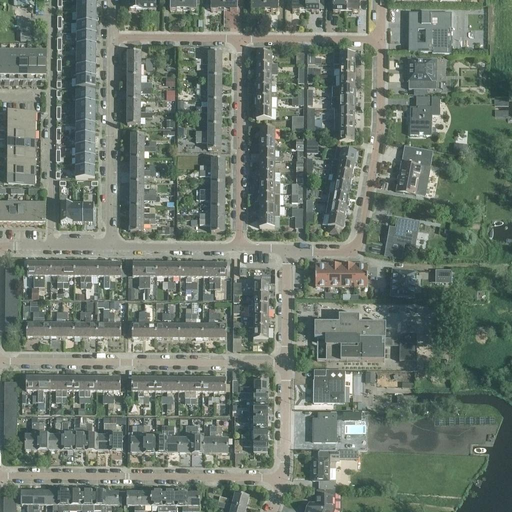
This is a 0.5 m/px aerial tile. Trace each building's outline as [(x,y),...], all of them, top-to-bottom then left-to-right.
[(129,0),(129,12),(143,12),(142,0),(129,0)] [(142,0),(143,12),(156,12),(155,0),(142,0)] [(177,11),(183,11),(183,0),(170,0),(170,12),(177,12),(177,11)] [(183,0),(183,11),(189,11),(189,12),(197,12),(196,0),(183,0)] [(211,0),(211,12),(218,12),(218,11),(224,11),(224,0),(211,0)] [(237,0),(224,0),(224,11),(230,11),(230,12),(237,12),(237,0)] [(265,12),(265,0),(251,0),(252,12),(259,12),(265,12)] [(278,0),(265,0),(265,12),(271,12),(271,13),(278,13),(278,0)] [(306,12),(305,0),(292,0),(293,13),(300,13),(300,12),(306,12)] [(319,13),(319,0),(305,0),(306,12),(312,12),(312,13),(319,13)] [(341,12),(347,12),(346,0),(333,0),(333,13),(341,13),(341,12)] [(346,0),(347,12),(353,12),(353,13),(360,13),(359,0),(346,0)] [(97,14),(97,3),(77,3),(77,14),(97,14)] [(96,25),(97,14),(77,14),(77,25),(96,25)] [(411,47),(410,47),(409,48),(409,52),(410,53),(433,53),(433,55),(446,55),(446,53),(447,52),(447,48),(446,47),(446,45),(445,45),(445,39),(446,39),(446,37),(445,37),(445,31),(452,31),(452,29),(451,29),(451,23),(452,23),(452,21),(451,21),(451,15),(427,15),(427,14),(425,14),(425,15),(411,15),(411,23),(410,23),(409,24),(409,28),(410,29),(411,29),(411,47)] [(96,36),(96,25),(77,25),(77,35),(96,36)] [(33,43),(33,42),(33,34),(21,34),(21,43),(33,43)] [(76,46),(96,46),(96,36),(77,35),(76,46)] [(76,57),(96,57),(96,46),(76,46),(76,57)] [(10,87),(10,81),(10,51),(1,51),(1,81),(6,81),(4,86),(4,87),(10,87)] [(19,87),(19,81),(19,51),(10,51),(10,81),(15,81),(13,86),(13,87),(19,87)] [(28,87),(28,81),(28,51),(19,51),(19,81),(24,81),(22,87),(28,87)] [(37,81),(37,51),(28,51),(28,81),(33,81),(31,87),(37,87),(37,81)] [(46,81),(46,51),(37,51),(37,81),(42,81),(40,87),(45,87),(45,81),(46,81)] [(128,66),(141,66),(141,54),(128,53),(128,66)] [(209,66),(222,67),(222,54),(209,54),(209,61),(197,61),(197,66),(204,66),(209,66)] [(257,55),(257,66),(272,66),(272,55),(257,55)] [(341,55),(340,67),(355,67),(355,55),(341,55)] [(76,68),(96,68),(96,57),(76,57),(76,68)] [(408,83),(409,83),(408,91),(436,92),(436,62),(408,62),(408,83)] [(141,78),(141,66),(128,66),(128,78),(141,78)] [(209,79),(222,79),(222,67),(209,66),(209,79)] [(272,66),(257,66),(257,77),(272,77),(277,77),(277,66),(272,66)] [(340,78),(355,78),(355,67),(340,67),(334,67),(333,72),(340,72),(340,78)] [(76,79),(96,79),(96,68),(76,68),(76,79)] [(272,88),(272,77),(257,77),(257,88),(272,88)] [(128,90),(153,90),(152,90),(152,85),(141,85),(141,78),(128,78),(128,90)] [(340,89),(355,89),(355,78),(340,78),(340,89)] [(96,90),(96,79),(76,79),(76,90),(96,90)] [(222,91),(222,79),(209,79),(209,91),(222,91)] [(257,99),(272,99),(277,99),(277,94),(272,94),(272,88),(257,88),(257,99)] [(332,100),(355,100),(355,89),(340,89),(333,89),(332,100)] [(141,102),(141,96),(153,96),(153,90),(128,90),(127,102),(141,102)] [(208,103),(222,103),(222,91),(209,91),(208,103)] [(168,101),(176,101),(176,92),(168,92),(168,101)] [(96,105),(96,93),(76,93),(76,105),(96,105)] [(272,99),(257,99),(257,110),(271,110),(272,99)] [(440,117),(440,99),(418,99),(418,111),(413,110),(412,120),(410,120),(410,137),(419,137),(420,135),(424,135),(424,137),(432,137),(432,117),(440,117)] [(355,111),(355,100),(332,100),(332,103),(335,104),(335,111),(355,111)] [(127,114),(141,114),(141,102),(127,102),(127,114)] [(208,115),(222,115),(222,103),(208,103),(208,115)] [(96,116),(96,105),(76,105),(76,115),(96,116)] [(271,121),(271,110),(257,110),(257,121),(271,121)] [(334,122),(355,122),(355,111),(335,111),(334,122)] [(0,121),(4,121),(34,122),(34,112),(4,112),(4,118),(0,116),(0,121)] [(141,127),(141,120),(153,120),(153,114),(145,114),(141,114),(127,114),(127,127),(141,127)] [(95,126),(96,116),(76,115),(76,126),(95,126)] [(221,127),(222,115),(208,115),(208,127),(221,127)] [(0,130),(4,130),(34,131),(34,122),(4,121),(4,127),(0,125),(0,130)] [(354,133),(355,122),(334,122),(334,133),(340,133),(354,133)] [(95,137),(95,126),(76,126),(76,137),(95,137)] [(204,139),(208,139),(221,139),(221,127),(208,127),(208,134),(196,133),(196,139),(204,139)] [(0,139),(4,140),(34,140),(34,131),(4,130),(4,136),(0,134),(0,139)] [(261,130),(260,141),(275,142),(275,130),(261,130)] [(354,144),(354,133),(340,133),(340,144),(354,144)] [(131,136),(131,148),(144,149),(144,148),(145,136),(131,136)] [(95,148),(95,137),(76,137),(75,148),(95,148)] [(221,152),(221,139),(208,139),(208,151),(221,152)] [(0,148),(4,149),(34,149),(34,140),(4,140),(4,145),(0,143),(0,148)] [(275,153),(275,142),(260,141),(260,152),(275,153)] [(467,157),(468,146),(454,145),(453,156),(467,157)] [(318,147),(307,147),(307,155),(318,155),(318,147)] [(95,159),(95,148),(75,148),(75,159),(95,159)] [(131,160),(144,161),(144,154),(149,154),(156,154),(156,149),(149,149),(149,148),(144,148),(144,149),(131,148),(131,160)] [(397,193),(416,197),(425,198),(433,153),(405,148),(397,193)] [(0,157),(4,158),(34,158),(34,149),(4,149),(4,154),(0,152),(0,157)] [(334,162),(355,165),(357,154),(336,150),(334,162)] [(282,164),(282,159),(275,159),(275,153),(260,152),(260,163),(275,164),(282,164)] [(0,166),(4,167),(34,167),(34,158),(4,158),(4,163),(0,161),(0,166)] [(78,169),(95,170),(95,159),(75,159),(75,169),(78,169)] [(131,160),(131,173),(144,173),(144,172),(144,161),(131,160)] [(212,161),(212,173),(225,173),(225,161),(212,161)] [(355,165),(334,162),(334,161),(331,172),(332,172),(353,176),(355,165)] [(260,174),(275,175),(275,164),(260,163),(260,174)] [(0,175),(4,176),(34,176),(34,167),(4,167),(4,172),(0,170),(0,175)] [(75,181),(95,181),(95,170),(78,169),(75,169),(75,181)] [(144,185),(144,178),(150,178),(156,178),(156,173),(148,173),(148,172),(144,172),(144,173),(131,173),(131,185),(144,185)] [(332,183),(351,187),(353,176),(332,172),(331,176),(333,177),(332,183)] [(212,185),(225,185),(225,173),(212,173),(207,173),(200,173),(200,179),(212,179),(212,185)] [(260,185),(281,186),(281,175),(275,175),(260,174),(260,185)] [(0,184),(34,185),(34,176),(4,176),(4,181),(0,179),(0,184)] [(334,195),(349,198),(351,187),(332,183),(330,194),(334,195)] [(131,197),(144,197),(144,185),(131,185),(131,197)] [(225,197),(225,185),(212,185),(212,192),(200,192),(200,197),(225,197)] [(281,186),(260,185),(260,196),(281,197),(281,186)] [(332,206),(347,209),(349,198),(334,195),(330,194),(328,205),(332,206)] [(280,207),(281,197),(260,196),(260,207),(275,208),(275,207),(280,207)] [(131,197),(131,209),(144,209),(144,204),(156,204),(156,197),(148,197),(144,197),(131,197)] [(225,210),(225,197),(200,197),(200,203),(212,203),(211,209),(225,210)] [(8,205),(8,225),(17,226),(17,205),(17,200),(8,200),(8,205)] [(447,210),(448,202),(436,200),(434,208),(447,210)] [(0,225),(8,225),(8,205),(0,205),(0,225)] [(17,226),(26,226),(26,205),(17,205),(17,226)] [(26,226),(35,226),(35,205),(26,205),(26,226)] [(45,206),(45,205),(35,205),(35,226),(45,226),(45,206)] [(72,225),(73,205),(61,205),(61,225),(72,225)] [(83,206),(73,205),(72,225),(83,225),(83,206)] [(94,226),(95,206),(83,206),(83,225),(94,226)] [(330,217),(345,219),(347,209),(332,206),(330,217)] [(260,218),(275,219),(275,208),(260,207),(260,218)] [(144,215),(144,209),(131,209),(130,221),(150,221),(155,221),(155,216),(144,215)] [(200,221),(225,222),(225,210),(211,209),(211,216),(200,216),(200,221)] [(442,217),(452,219),(453,213),(443,211),(442,217)] [(345,219),(330,217),(328,228),(331,228),(329,236),(340,238),(341,230),(343,231),(345,219)] [(275,230),(275,219),(260,218),(260,230),(275,230)] [(416,248),(420,224),(397,220),(393,244),(399,245),(398,253),(386,251),(385,258),(402,261),(405,246),(416,248)] [(130,233),(135,233),(144,233),(144,227),(155,227),(155,221),(150,221),(130,221),(130,233)] [(225,234),(225,222),(200,221),(200,227),(211,227),(211,234),(225,234)] [(28,278),(34,278),(34,290),(39,290),(40,265),(28,264),(28,278)] [(45,290),(45,278),(51,278),(51,265),(40,265),(39,290),(45,290)] [(51,278),(57,278),(57,290),(63,290),(63,265),(51,265),(51,278)] [(63,265),(63,290),(68,290),(68,284),(68,278),(75,278),(75,265),(63,265)] [(75,265),(75,278),(81,278),(81,284),(81,290),(86,291),(86,265),(75,265)] [(98,265),(86,265),(86,291),(92,291),(92,285),(92,278),(98,279),(98,265)] [(98,265),(98,279),(104,279),(104,290),(110,290),(110,283),(110,279),(110,265),(98,265)] [(122,265),(110,265),(110,279),(122,279),(122,265)] [(133,279),(139,279),(139,291),(145,291),(145,265),(133,265),(133,279)] [(145,265),(145,291),(150,291),(150,279),(157,279),(157,265),(145,265)] [(157,265),(157,279),(168,279),(169,266),(157,265)] [(169,266),(168,279),(180,279),(180,266),(169,266)] [(180,266),(180,279),(186,279),(186,285),(186,291),(192,291),(192,284),(192,279),(192,266),(180,266)] [(192,279),(203,279),(204,266),(192,266),(192,279)] [(204,266),(203,279),(210,279),(209,291),(215,291),(215,266),(204,266)] [(215,266),(215,291),(220,291),(221,280),(227,280),(227,266),(215,266)] [(328,267),(315,266),(315,289),(328,289),(328,267)] [(341,289),(341,267),(328,267),(328,289),(341,289)] [(353,290),(354,267),(341,267),(341,289),(353,290)] [(367,290),(367,267),(354,267),(353,290),(367,290)] [(415,274),(393,271),(390,297),(413,299),(415,274)] [(452,272),(436,272),(436,285),(451,285),(452,272)] [(254,290),(254,296),(269,297),(269,286),(267,286),(267,283),(248,283),(248,290),(254,290)] [(33,299),(39,300),(40,290),(25,290),(25,297),(33,297),(33,299)] [(139,296),(139,295),(134,295),(135,292),(128,291),(128,302),(144,302),(145,302),(145,296),(139,296)] [(254,307),(269,308),(269,297),(254,296),(254,307)] [(248,318),(254,319),(269,319),(269,308),(254,307),(254,308),(249,308),(248,318)] [(103,326),(97,326),(97,340),(109,340),(109,313),(109,314),(104,314),(103,326)] [(109,313),(109,340),(121,340),(121,326),(115,326),(115,321),(115,314),(109,313)] [(33,320),(33,326),(27,326),(27,339),(39,339),(39,314),(34,314),(33,320)] [(39,314),(39,339),(50,339),(51,326),(44,326),(44,314),(39,314)] [(91,314),(86,314),(86,321),(85,326),(86,326),(85,340),(97,340),(97,326),(91,326),(91,320),(91,314)] [(132,340),(144,340),(144,315),(139,315),(139,321),(139,327),(132,327),(132,340)] [(156,327),(150,327),(150,315),(144,315),(144,340),(156,340),(156,327)] [(179,327),(179,340),(191,340),(191,315),(186,315),(186,321),(186,327),(179,327)] [(191,340),(203,341),(203,327),(196,327),(197,321),(197,315),(191,315),(191,340)] [(209,321),(209,327),(203,327),(203,341),(214,341),(214,327),(215,327),(215,322),(215,315),(209,315),(209,321)] [(384,363),(385,325),(359,325),(359,317),(339,317),(339,325),(318,324),(318,320),(317,320),(317,342),(318,342),(318,340),(326,340),(326,362),(384,363)] [(254,319),(254,330),(269,330),(269,319),(254,319)] [(62,326),(51,326),(50,339),(62,339),(62,326)] [(74,326),(62,326),(62,339),(74,339),(74,326)] [(85,326),(74,326),(74,339),(85,340),(86,326),(85,326)] [(168,327),(156,327),(156,340),(168,340),(168,327)] [(168,327),(168,340),(179,340),(179,327),(168,327)] [(227,327),(215,327),(214,327),(214,341),(226,341),(227,327)] [(268,341),(269,330),(254,330),(254,341),(268,341)] [(345,372),(314,372),(314,405),(345,405),(345,372)] [(367,382),(375,383),(376,373),(367,373),(367,382)] [(26,393),(38,393),(38,379),(26,379),(26,393)] [(38,393),(38,397),(38,405),(44,405),(44,393),(50,393),(50,379),(38,379),(38,393)] [(50,379),(50,393),(56,393),(56,399),(56,405),(57,405),(62,405),(62,379),(50,379)] [(62,379),(62,405),(67,405),(67,399),(67,393),(73,393),(74,379),(62,379)] [(74,379),(73,393),(80,393),(80,399),(79,405),(82,406),(85,406),(85,380),(74,379)] [(85,380),(85,406),(90,405),(90,399),(91,393),(97,393),(97,380),(85,380)] [(97,393),(108,393),(109,380),(97,380),(97,393)] [(109,380),(108,393),(120,393),(121,380),(109,380)] [(132,394),(138,394),(138,399),(138,406),(144,406),(144,398),(144,394),(144,380),(132,380),(132,394)] [(156,380),(144,380),(144,394),(155,394),(156,380)] [(156,380),(155,394),(167,394),(167,380),(156,380)] [(167,380),(167,394),(179,394),(179,380),(167,380)] [(179,394),(185,394),(185,400),(185,406),(190,406),(191,380),(179,380),(179,394)] [(196,400),(196,394),(202,394),(202,381),(191,380),(190,406),(196,406),(196,400)] [(202,381),(202,394),(214,394),(214,381),(202,381)] [(214,381),(214,394),(226,394),(226,381),(214,381)] [(240,383),(233,383),(233,395),(242,395),(268,395),(268,383),(255,383),(255,389),(240,389),(240,383)] [(254,401),(254,407),(268,407),(268,395),(242,395),(242,401),(254,401)] [(242,419),(249,419),(254,419),(268,419),(268,407),(254,407),(249,407),(249,413),(242,413),(242,419)] [(332,422),(332,416),(320,416),(320,427),(314,426),(313,444),(330,444),(330,422),(332,422)] [(254,431),(268,431),(268,419),(254,419),(254,431)] [(26,452),(38,453),(38,437),(38,432),(38,425),(32,425),(32,432),(32,437),(26,437),(26,452)] [(50,453),(62,453),(62,425),(56,425),(56,432),(56,437),(50,437),(50,453)] [(62,453),(74,453),(74,437),(68,437),(68,425),(62,425),(62,453)] [(74,437),(74,453),(86,453),(86,433),(86,425),(80,425),(80,437),(74,437)] [(122,438),(116,438),(116,425),(110,425),(110,433),(110,438),(110,453),(122,453),(122,438)] [(144,440),(144,435),(144,428),(138,428),(138,434),(132,434),(132,440),(132,455),(144,455),(144,440)] [(144,455),(156,456),(156,440),(150,440),(150,428),(144,428),(144,435),(144,440),(144,455)] [(156,456),(168,456),(168,428),(162,428),(162,440),(156,440),(156,456)] [(168,428),(168,456),(180,456),(180,440),(174,440),(174,428),(168,428)] [(180,440),(180,456),(192,456),(192,428),(186,428),(186,440),(180,440)] [(192,456),(204,456),(204,440),(204,436),(198,436),(198,428),(192,428),(192,456)] [(204,456),(216,456),(216,428),(210,428),(210,436),(210,440),(204,440),(204,456)] [(228,441),(222,441),(222,436),(222,428),(216,428),(216,456),(228,456),(228,441)] [(242,443),(267,443),(268,431),(254,431),(249,431),(249,437),(242,437),(242,443)] [(98,437),(92,437),(92,433),(86,433),(86,453),(98,453),(98,437)] [(38,453),(50,453),(50,437),(38,437),(38,453)] [(98,437),(98,453),(110,453),(110,438),(98,437)] [(235,455),(242,455),(242,448),(254,449),(254,455),(267,455),(267,443),(242,443),(235,443),(235,455)] [(338,454),(319,454),(319,460),(313,460),(313,483),(320,483),(319,492),(336,492),(336,483),(335,483),(335,471),(328,471),(328,466),(331,463),(338,463),(338,454)] [(100,494),(99,492),(96,492),(95,494),(94,494),(94,507),(93,511),(105,511),(106,508),(106,494),(100,494)] [(22,507),(29,507),(29,511),(34,511),(34,493),(22,493),(22,507)] [(39,511),(39,507),(46,507),(46,493),(34,493),(34,511),(39,511)] [(46,493),(46,507),(53,507),(53,511),(58,511),(58,494),(46,493)] [(318,499),(318,506),(312,506),(309,511),(336,511),(337,511),(337,493),(320,493),(319,499),(318,499)] [(63,511),(63,507),(70,507),(70,494),(58,494),(58,511),(63,511)] [(70,494),(70,507),(70,511),(81,511),(82,494),(70,494)] [(94,494),(82,494),(81,511),(86,511),(87,507),(94,507),(94,494)] [(106,508),(105,511),(112,511),(112,508),(118,508),(118,494),(106,494),(106,508)] [(127,508),(135,508),(134,511),(139,511),(140,494),(128,494),(128,498),(124,498),(124,508),(127,508)] [(152,494),(140,494),(139,511),(144,511),(145,508),(151,508),(152,494)] [(152,494),(151,508),(158,508),(158,511),(163,511),(164,494),(152,494)] [(164,494),(163,511),(175,511),(175,509),(176,495),(164,494)] [(182,511),(187,511),(188,495),(176,495),(175,509),(183,509),(182,511)] [(199,511),(200,508),(200,495),(188,495),(187,511),(199,511)] [(235,495),(232,507),(246,511),(249,499),(235,495)] [(227,505),(219,503),(218,508),(226,510),(225,511),(245,511),(246,511),(232,507),(227,505)]
